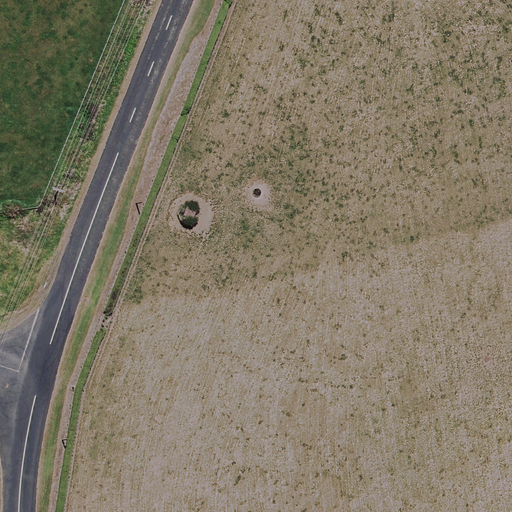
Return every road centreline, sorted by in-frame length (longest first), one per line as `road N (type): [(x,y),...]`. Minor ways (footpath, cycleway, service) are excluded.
road 1 (unclassified): [(38,379),(179,0)]
road 2 (unclassified): [(17,511),(38,379)]
